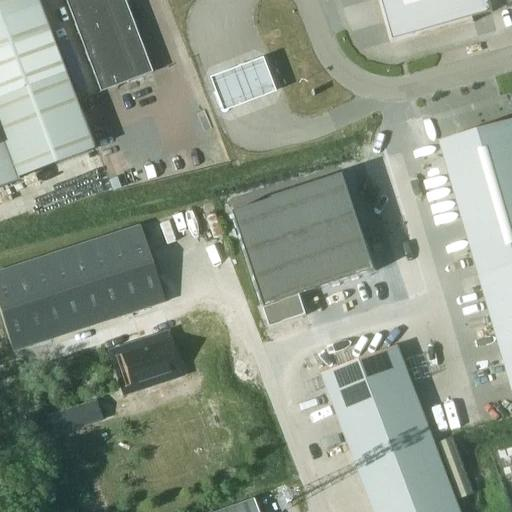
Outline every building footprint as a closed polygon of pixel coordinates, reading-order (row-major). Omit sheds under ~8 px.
[(0,0),(0,187),(18,181),(16,178),(92,150),(35,0),(0,0)] [(123,0),(64,0),(100,93),(151,73),(123,0)] [(487,0),(382,0),(394,40),(412,35),(492,13),(487,0)] [(258,51),(206,71),(221,107),(272,87),(258,51)] [(511,121),(440,142),(511,389),(511,121)] [(104,153),(108,176),(126,173),(123,158),(130,157),(129,149),(104,153)] [(347,183),(232,220),(264,316),(378,279),(347,183)] [(164,303),(139,226),(0,271),(0,315),(12,352),(164,303)] [(162,335),(120,349),(132,385),(174,372),(162,335)] [(16,352),(22,369),(58,357),(52,340),(16,352)] [(459,511),(397,347),(322,375),(373,511),(459,511)] [(79,389),(25,407),(33,432),(87,414),(79,389)] [(256,511),(252,499),(216,511),(256,511)]
